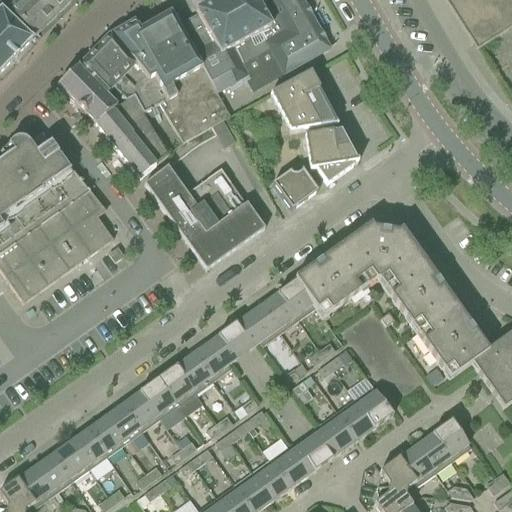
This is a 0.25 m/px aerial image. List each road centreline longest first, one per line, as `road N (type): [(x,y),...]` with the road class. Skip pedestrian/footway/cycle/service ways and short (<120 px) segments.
road 1 (residential): [(0,446),(382,180)]
road 2 (unclassified): [(155,266),(30,89)]
road 3 (residential): [(511,310),(464,278),(382,180)]
road 4 (tertiary): [(442,136),(358,0)]
road 5 (residential): [(332,484),(443,406)]
road 6 (residential): [(30,89),(119,0)]
